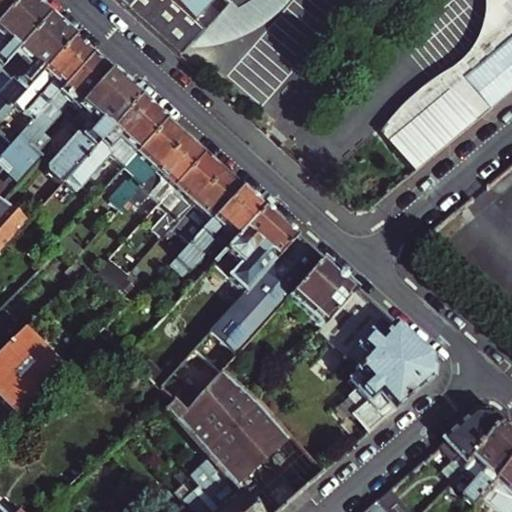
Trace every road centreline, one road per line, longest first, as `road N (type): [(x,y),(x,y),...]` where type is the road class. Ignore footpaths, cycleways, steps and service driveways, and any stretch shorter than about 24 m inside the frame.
road 1 (residential): [(361,261),(71,0)]
road 2 (residential): [(326,511),(485,372)]
road 3 (residential): [(361,261),(511,134)]
road 4 (residential): [(485,372),(361,261)]
